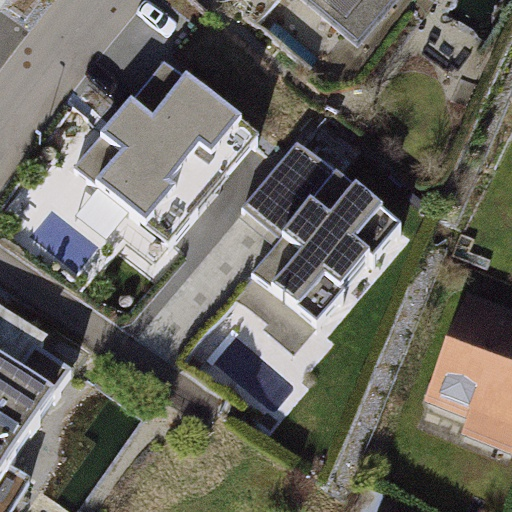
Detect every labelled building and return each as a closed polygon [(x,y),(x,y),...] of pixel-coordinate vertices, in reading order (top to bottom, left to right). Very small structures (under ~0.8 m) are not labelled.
[(311,0),(366,44),(402,0),(311,0)] [(258,148),(166,69),(75,174),(170,254),(258,148)] [(398,237),(297,149),(250,203),(289,238),(253,280),(314,333),(398,237)] [(511,315),(465,296),(421,402),(467,422),(461,437),(511,458),(511,315)] [(0,488),(73,378),(39,355),(49,340),(0,307),(0,488)]
